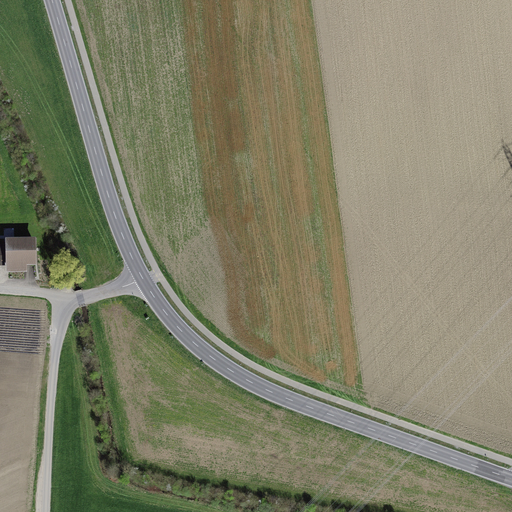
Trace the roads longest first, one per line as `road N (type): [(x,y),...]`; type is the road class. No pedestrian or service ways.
road 1 (secondary): [(511,478),(213,364),(143,280)]
road 2 (secondary): [(143,280),(111,204),(51,0)]
